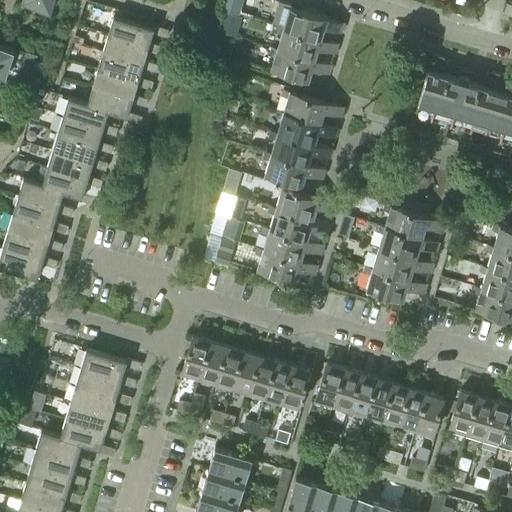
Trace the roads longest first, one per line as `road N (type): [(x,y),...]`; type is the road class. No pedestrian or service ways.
road 1 (residential): [(172,347),(188,295),(286,323),(329,322),(413,345),(445,340),(511,357)]
road 2 (residential): [(338,0),(511,50)]
road 3 (residential): [(0,299),(172,347)]
road 4 (residential): [(124,511),(172,347)]
